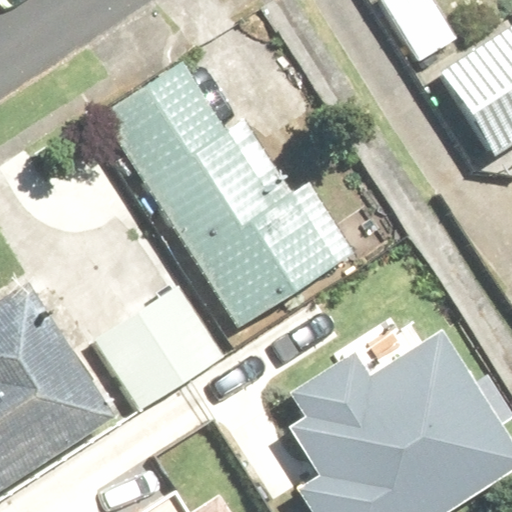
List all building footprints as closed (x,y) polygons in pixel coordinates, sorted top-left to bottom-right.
[(428,0),(386,0),(377,6),(418,73),(458,49),(428,0)] [(511,153),(511,21),(430,80),(492,168),(511,153)] [(186,69),(98,134),(244,332),(353,252),(293,170),(272,185),(186,69)] [(222,364),(169,290),(92,345),(144,419),(222,364)] [(0,486),(99,426),(17,292),(0,302),(0,486)] [(276,419),(241,369),(153,430),(188,480),(276,419)]
